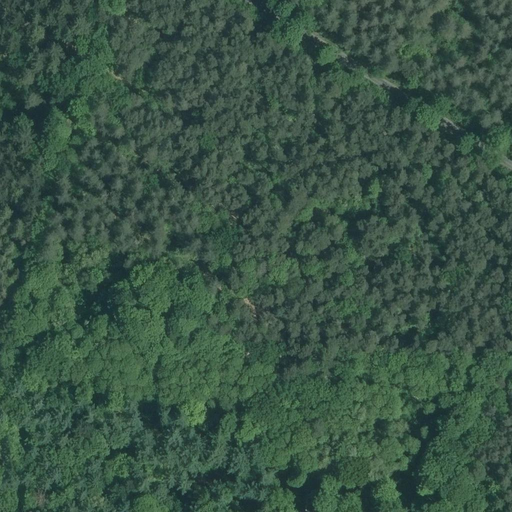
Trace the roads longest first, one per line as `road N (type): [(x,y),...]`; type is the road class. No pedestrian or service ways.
road 1 (track): [(0,351),(104,0)]
road 2 (unclassified): [(248,0),(511,167)]
